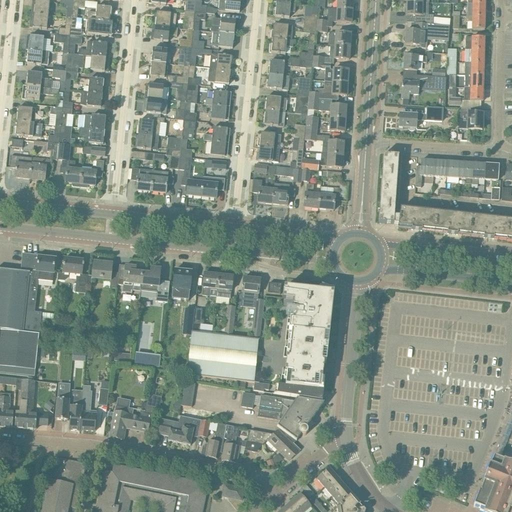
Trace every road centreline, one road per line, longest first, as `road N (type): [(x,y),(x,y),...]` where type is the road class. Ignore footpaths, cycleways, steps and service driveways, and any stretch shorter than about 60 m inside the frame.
road 1 (secondary): [(0,227),(332,261)]
road 2 (residential): [(0,437),(98,444),(256,477),(273,497)]
road 3 (residential): [(233,226),(258,0)]
road 4 (residential): [(112,213),(134,0)]
road 5 (residential): [(347,445),(357,281)]
road 6 (tertiary): [(366,141),(374,0)]
road 7 (secondary): [(511,258),(378,245)]
road 8 (secondary): [(379,265),(511,282)]
road 9 (residential): [(366,141),(497,150)]
road 10 (residential): [(497,150),(500,19)]
road 11 (residential): [(0,128),(13,0)]
road 12 (secondary): [(233,226),(112,213)]
